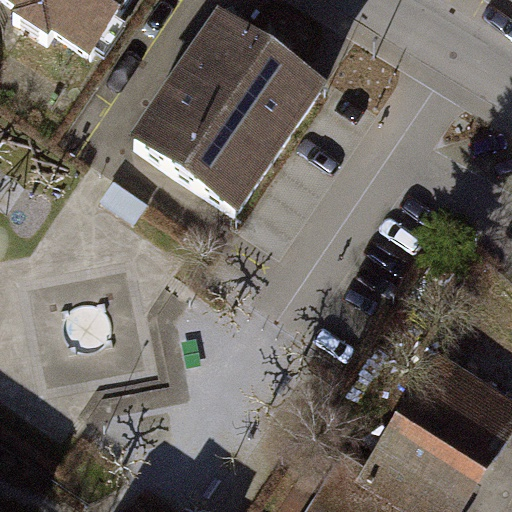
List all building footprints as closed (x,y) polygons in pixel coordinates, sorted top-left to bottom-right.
[(0,0),(0,7),(105,75),(153,0),(0,0)] [(225,33),(140,160),(241,226),(325,100),(225,33)] [(117,186),(103,208),(137,231),(151,209),(117,186)] [(511,409),(434,363),(367,474),(430,511),(466,511),(511,436),(511,409)] [(372,511),(325,483),(307,511),(372,511)]
